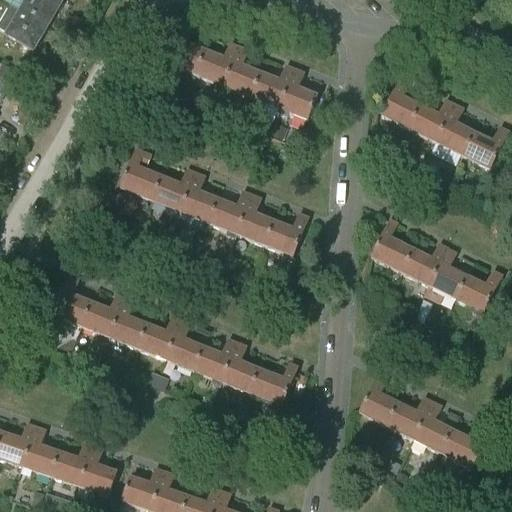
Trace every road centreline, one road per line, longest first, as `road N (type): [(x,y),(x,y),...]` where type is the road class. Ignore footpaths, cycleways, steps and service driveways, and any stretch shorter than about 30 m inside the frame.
road 1 (residential): [(323,511),(357,24)]
road 2 (residential): [(0,250),(141,0)]
road 3 (residential): [(357,24),(511,54)]
road 4 (residential): [(219,0),(357,24)]
